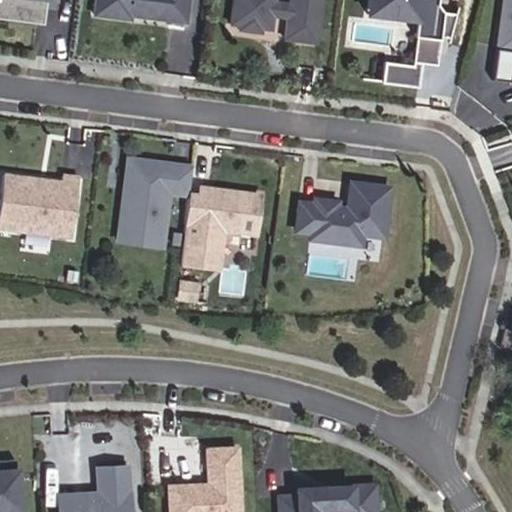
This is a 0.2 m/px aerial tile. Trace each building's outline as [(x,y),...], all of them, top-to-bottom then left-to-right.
[(54,8),(54,0),(0,0),(0,21),(42,27),(45,7),(54,8)] [(185,24),(188,0),(94,0),(93,16),(129,20),(129,16),(148,19),(148,14),(154,15),(154,20),(185,24)] [(314,44),(319,0),(288,0),(288,5),(273,3),(273,0),(231,0),(229,25),(238,26),(237,31),(259,34),(260,29),(269,30),(271,17),(286,19),(283,40),(314,44)] [(435,8),(436,0),(367,0),(366,12),(391,16),(392,10),(416,13),(412,40),(414,40),(410,68),(382,65),(379,86),(416,91),(419,66),(434,68),(438,40),(447,41),(454,17),(441,15),(435,8)] [(511,0),(502,0),(493,77),(511,79),(511,0)] [(276,178),(278,162),(262,160),(260,176),(276,178)] [(159,251),(166,197),(186,199),(190,172),(126,164),(123,185),(128,185),(127,195),(122,194),(117,231),(142,234),(140,249),(159,251)] [(0,232),(69,242),(77,183),(60,181),(59,187),(48,185),(43,189),(38,188),(34,184),(1,179),(0,185),(0,232)] [(380,242),(386,193),(348,188),(345,214),(334,213),(334,207),(312,204),(311,210),(296,208),(293,236),(307,238),(307,243),(357,250),(359,239),(380,242)] [(252,238),(257,201),(197,193),(195,209),(185,208),(177,267),(215,272),(220,234),(252,238)] [(140,249),(142,234),(117,231),(115,245),(140,249)] [(202,283),(180,281),(178,303),(200,305),(202,283)] [(510,350),(511,342),(511,331),(504,329),(499,347),(510,350)] [(234,511),(232,452),(203,453),(205,488),(165,490),(165,511),(234,511)] [(0,511),(15,511),(13,463),(0,463),(0,511)] [(125,511),(123,470),(94,472),(95,497),(83,498),(83,502),(71,503),(70,498),(54,499),(55,511),(125,511)] [(371,511),(370,489),(293,493),(293,500),(274,501),(275,511),(371,511)]
